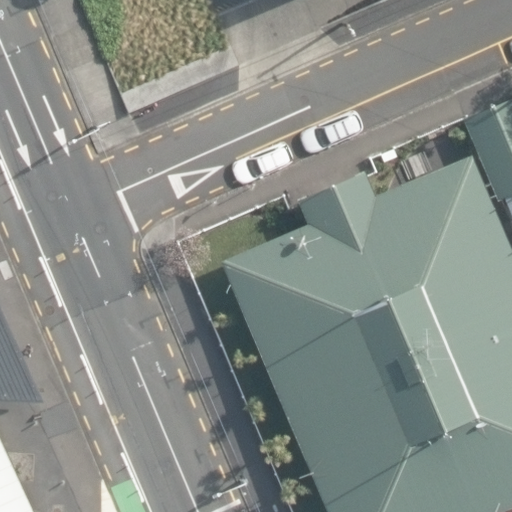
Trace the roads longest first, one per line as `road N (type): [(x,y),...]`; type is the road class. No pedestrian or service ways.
road 1 (residential): [(511,19),(71,210)]
road 2 (secondary): [(71,210),(198,511)]
road 3 (secondary): [(0,42),(71,210)]
